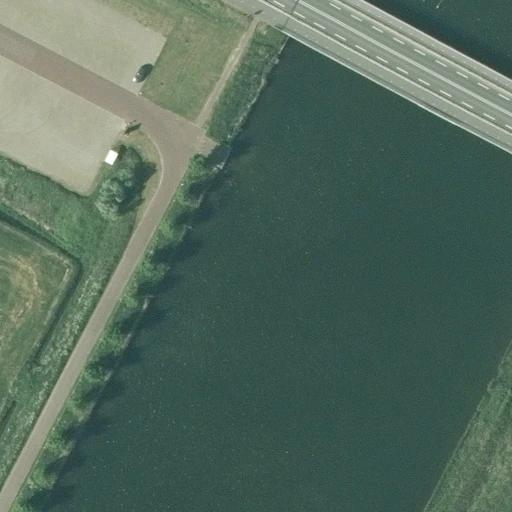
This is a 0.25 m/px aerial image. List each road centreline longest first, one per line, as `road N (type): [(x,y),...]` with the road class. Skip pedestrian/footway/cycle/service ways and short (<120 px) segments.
road 1 (unclassified): [(0,507),(189,143),(0,43)]
road 2 (primary): [(511,114),(295,0)]
